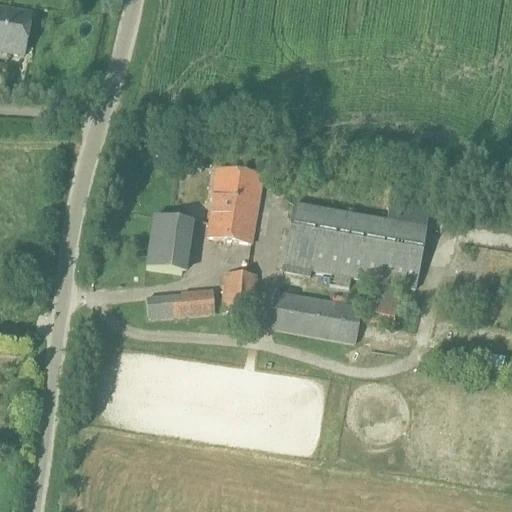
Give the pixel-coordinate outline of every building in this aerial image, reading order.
[(31,16),(0,10),(0,56),(23,60),(31,16)] [(215,171),(205,240),(251,248),(263,178),(215,171)] [(293,208),(281,274),(309,279),(310,274),(330,278),(328,288),(346,291),(348,281),(415,293),(431,199),(392,192),(385,226),(293,208)] [(511,258),(490,255),(476,321),(511,327),(511,258)] [(254,318),(256,278),(223,276),(220,316),(254,318)] [(361,324),(394,332),(402,295),(369,288),(361,324)] [(181,299),(168,300),(170,321),(214,317),(211,294),(181,297),(181,299)] [(360,312),(277,295),(270,333),(354,348),(360,312)]
